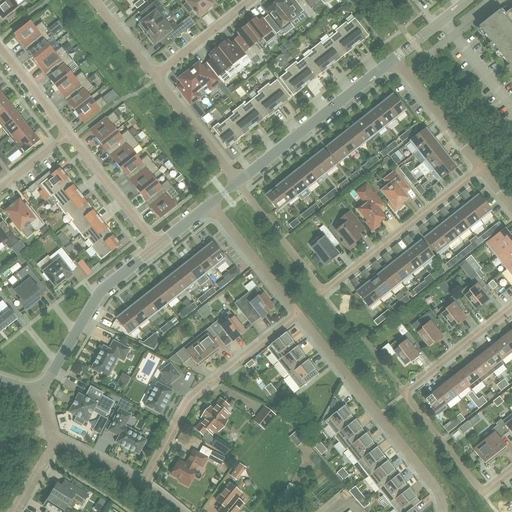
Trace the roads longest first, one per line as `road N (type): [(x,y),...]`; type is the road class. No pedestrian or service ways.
road 1 (residential): [(236,182),(323,292),(480,168)]
road 2 (residential): [(482,493),(404,393),(511,306)]
road 3 (residential): [(442,511),(438,492),(297,313)]
road 4 (residential): [(142,485),(189,399),(297,313)]
road 5 (tertiary): [(236,182),(391,60)]
road 6 (tertiary): [(38,389),(100,293),(156,246)]
road 7 (residential): [(156,246),(68,134)]
road 8 (residential): [(391,60),(480,168)]
road 9 (residential): [(297,313),(210,204)]
road 10 (residential): [(236,182),(155,75)]
road 11 (residential): [(155,75),(250,0)]
